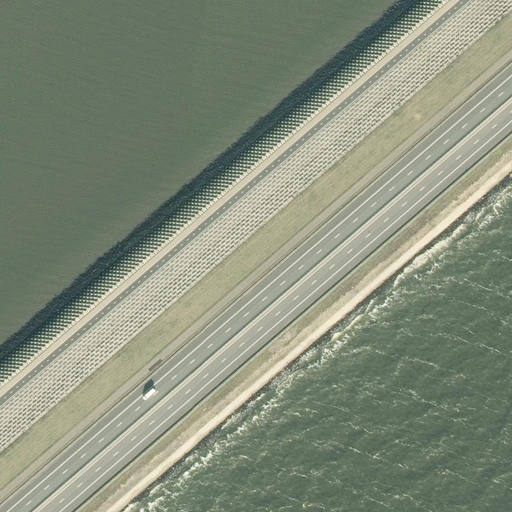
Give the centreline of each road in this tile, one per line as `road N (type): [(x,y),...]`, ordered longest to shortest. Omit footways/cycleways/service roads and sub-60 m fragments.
road 1 (motorway): [(511,82),(15,511)]
road 2 (motorway): [(45,511),(511,108)]
